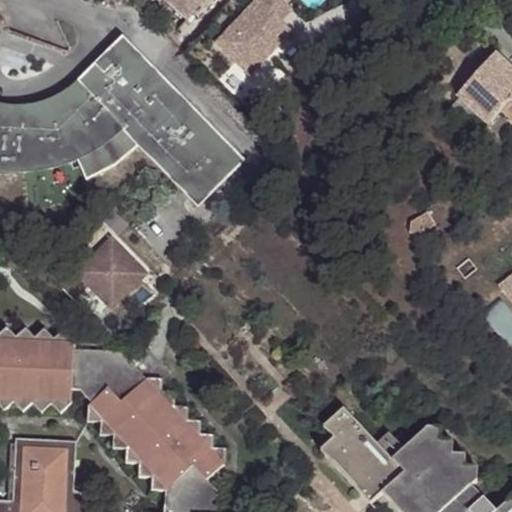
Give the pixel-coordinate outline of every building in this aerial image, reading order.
[(163,0),(187,21),(205,0),(163,0)] [(291,12),(278,0),(257,0),(214,46),(248,78),(290,33),(280,23),(291,12)] [(122,41),(77,85),(137,146),(196,205),(241,161),(122,41)] [(511,70),(497,57),(458,98),(488,127),(502,111),(511,102),(511,99),(511,70)] [(0,172),(2,172),(11,172),(20,173),(30,172),(39,170),(48,168),(56,165),(65,162),(74,158),(84,180),(113,165),(137,146),(77,85),(76,86),(67,94),(57,100),(46,105),(34,108),(23,109),(11,110),(0,107),(0,172)] [(511,104),(510,103),(502,111),(511,120),(511,104)] [(420,238),(435,227),(426,215),(412,226),(411,226),(410,231),(412,234),(416,237),(420,238)] [(107,243),(72,280),(109,315),(143,278),(107,243)] [(511,281),(498,297),(511,309),(511,281)] [(0,407),(5,413),(14,403),(23,413),(33,404),(42,414),(51,405),(61,415),(71,405),(72,404),(72,391),(74,352),(75,344),(74,343),(64,331),(55,341),(45,331),(36,341),(27,330),(17,340),(8,330),(0,337),(0,407)] [(74,352),(72,391),(81,392),(93,405),(108,390),(121,404),(147,381),(121,354),(74,352)] [(194,468),(207,482),(225,464),(227,450),(213,450),(214,436),(201,436),(201,423),(188,422),(188,409),(175,408),(175,395),(162,394),(162,381),(149,380),(147,381),(121,404),(108,390),(93,405),(90,407),(88,423),(102,424),(101,437),(114,437),(114,450),(127,451),(127,464),(140,465),(140,478),(153,479),(153,492),(167,493),(168,491),(194,468)] [(405,475),(392,461),(377,445),(344,410),(329,423),(340,435),(335,440),(321,452),(371,505),(382,496),(405,475)] [(324,428),(335,440),(340,435),(329,423),(324,428)] [(511,511),(511,499),(498,511),(493,511),(471,487),(477,482),(477,469),(464,469),(465,456),(452,456),(453,443),(440,442),(440,430),(427,429),(404,451),(392,461),(405,475),(382,496),(397,511),(511,511)] [(377,445),(392,461),(404,451),(389,435),(377,445)] [(110,511),(106,508),(93,500),(80,491),(74,488),(76,440),(16,437),(13,499),(0,498),(0,511),(110,511)] [(167,493),(165,511),(217,511),(219,495),(207,482),(194,468),(168,491),(167,493)]
